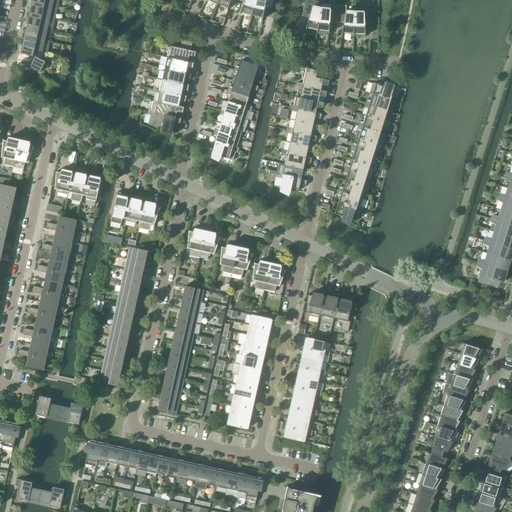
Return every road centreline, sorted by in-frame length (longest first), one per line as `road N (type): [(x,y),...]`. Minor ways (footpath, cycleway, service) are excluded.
road 1 (residential): [(257,458),(131,431),(180,181)]
road 2 (residential): [(0,359),(53,121)]
road 3 (residential): [(257,458),(305,242)]
road 4 (tertiary): [(360,511),(411,360),(434,321)]
road 5 (residential): [(452,511),(506,328)]
road 6 (residential): [(305,242),(344,64)]
road 7 (residential): [(180,181),(213,33)]
road 8 (residential): [(180,181),(53,121)]
road 9 (residential): [(305,242),(180,181)]
